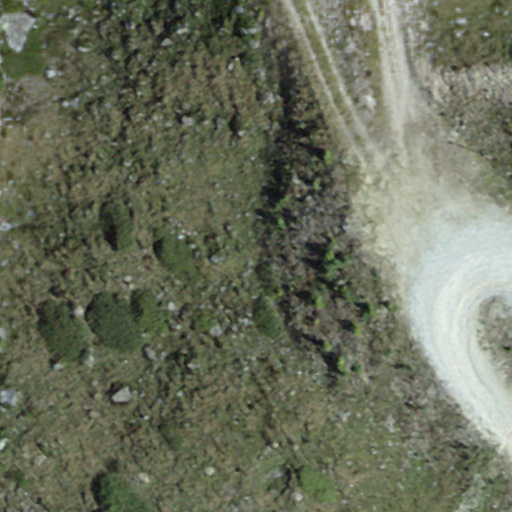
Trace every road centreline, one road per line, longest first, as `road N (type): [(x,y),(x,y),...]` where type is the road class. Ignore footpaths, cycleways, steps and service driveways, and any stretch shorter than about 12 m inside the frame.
road 1 (track): [(385,0),(400,91),(444,234)]
road 2 (track): [(444,234),(443,314),(511,427)]
